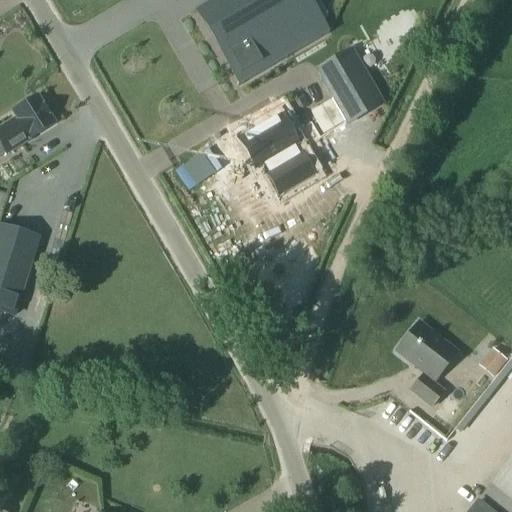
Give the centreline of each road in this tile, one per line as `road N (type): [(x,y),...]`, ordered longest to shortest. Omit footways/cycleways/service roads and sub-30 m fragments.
road 1 (unclassified): [(273,414),(31,0)]
road 2 (residential): [(273,414),(303,390),(334,288),(472,0)]
